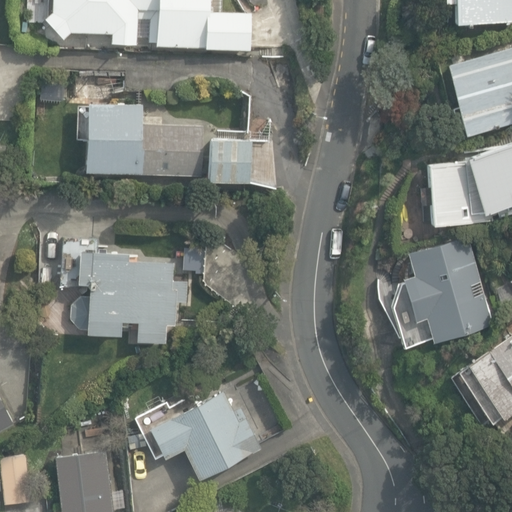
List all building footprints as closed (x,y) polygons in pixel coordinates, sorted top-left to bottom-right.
[(47,0),(48,6),(39,13),(59,32),(65,27),(107,29),(107,38),(132,40),(133,30),(150,31),(149,40),(247,45),(249,8),(205,6),(205,0),(47,0)] [(511,0),(450,0),(451,18),(511,15),(511,0)] [(511,46),(447,63),(465,134),(511,121),(511,46)] [(292,57),(274,61),(281,89),(298,85),(292,57)] [(84,95),(81,164),(197,170),(200,120),(137,117),(138,98),(84,95)] [(205,174),(245,174),(246,132),(206,132),(205,174)] [(415,183),(417,218),(488,214),(488,204),(493,203),(496,211),(511,206),(511,135),(462,150),(464,157),(425,159),(426,182),(415,183)] [(185,298),(187,277),(169,276),(170,260),(124,256),(124,251),(95,249),(96,234),(59,231),(55,277),(73,279),(86,280),(85,294),(77,294),(70,302),(69,315),(76,323),(83,323),(83,330),(117,332),(118,318),(137,319),(135,337),(164,339),(166,322),(173,322),(175,297),(185,298)] [(389,295),(401,345),(430,338),(430,340),(492,325),(466,236),(406,251),(408,257),(386,263),(393,294),(389,295)] [(462,368),(493,417),(497,414),(499,418),(511,409),(511,330),(464,362),(466,365),(462,368)] [(180,441),(195,471),(258,441),(238,401),(230,405),(220,385),(146,421),(161,450),(180,441)] [(0,426),(11,421),(0,399),(0,426)] [(51,502),(51,511),(112,511),(112,503),(119,503),(117,485),(110,486),(105,444),(52,450),(58,502),(51,502)] [(0,456),(0,481),(3,503),(30,500),(24,453),(0,456)]
